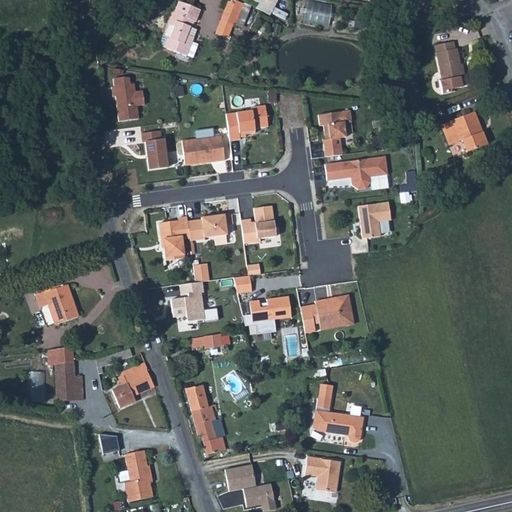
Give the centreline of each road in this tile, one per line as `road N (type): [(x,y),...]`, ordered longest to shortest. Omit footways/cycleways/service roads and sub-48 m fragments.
road 1 (unclassified): [(208,511),(103,207)]
road 2 (unclassified): [(103,207),(74,0)]
road 3 (residential): [(103,207),(300,179)]
